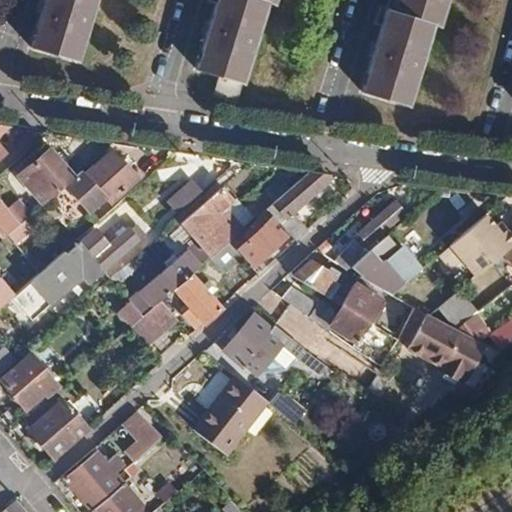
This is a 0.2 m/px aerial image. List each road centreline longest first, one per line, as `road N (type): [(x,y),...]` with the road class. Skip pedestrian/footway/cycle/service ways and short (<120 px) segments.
road 1 (residential): [(30,488),(378,177),(383,158)]
road 2 (residential): [(160,126),(383,158)]
road 3 (residential): [(0,103),(160,126)]
road 4 (residential): [(194,0),(160,126)]
road 5 (residential): [(383,158),(511,174)]
road 6 (residential): [(367,0),(336,117)]
